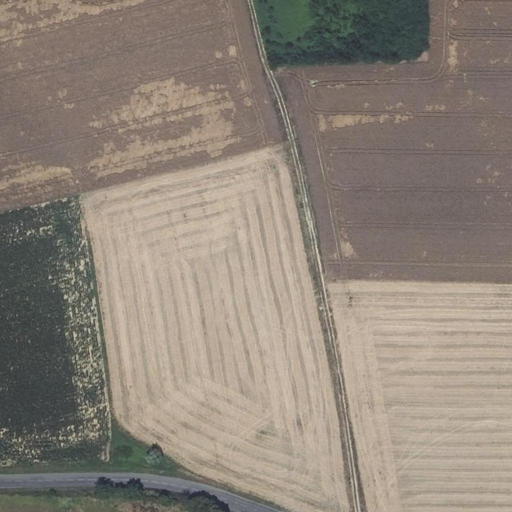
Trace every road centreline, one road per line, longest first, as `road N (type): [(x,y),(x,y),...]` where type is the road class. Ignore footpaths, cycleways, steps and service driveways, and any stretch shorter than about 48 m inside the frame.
road 1 (track): [(357,511),(309,227),(249,0)]
road 2 (tertiary): [(261,511),(178,484),(0,481)]
